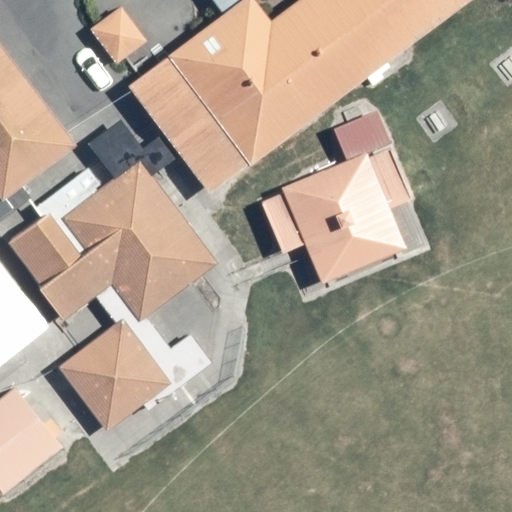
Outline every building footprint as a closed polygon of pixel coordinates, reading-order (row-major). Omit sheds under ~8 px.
[(0,0),(0,169),(105,94),(36,0),(0,0)] [(426,0),(145,0),(130,11),(227,144),(426,0)] [(141,108),(11,206),(69,282),(118,245),(146,282),(227,221),(141,108)] [(414,199),(380,109),(338,125),(351,159),(261,194),(283,253),(306,244),(320,282),(430,240),(414,199)] [(0,334),(31,312),(0,270),(0,334)] [(134,280),(71,327),(115,384),(177,337),(134,280)] [(0,480),(89,416),(29,334),(0,355),(0,480)]
